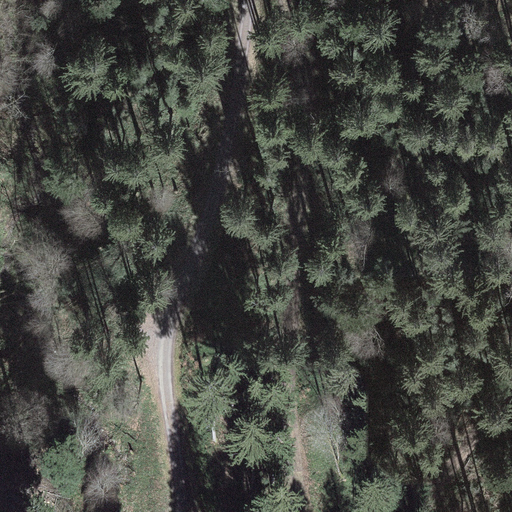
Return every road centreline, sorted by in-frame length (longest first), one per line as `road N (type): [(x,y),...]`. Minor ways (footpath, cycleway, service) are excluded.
road 1 (track): [(246,0),(209,225),(162,348),(179,511)]
road 2 (track): [(295,511),(304,153),(286,0)]
road 3 (track): [(511,386),(419,511)]
